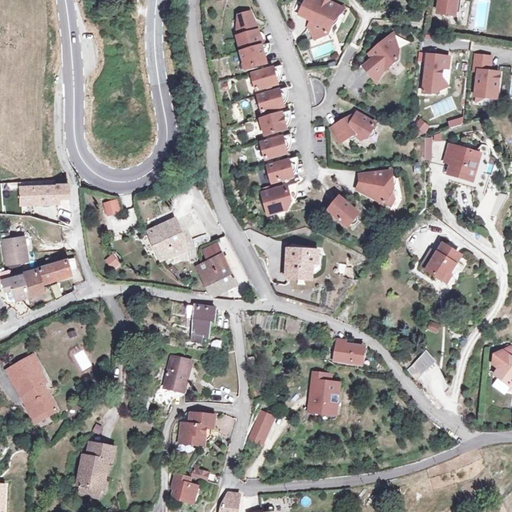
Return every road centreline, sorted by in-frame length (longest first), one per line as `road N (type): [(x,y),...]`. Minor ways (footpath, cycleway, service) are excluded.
road 1 (secondary): [(155,0),(166,141),(156,169),(105,180),(82,164),(72,65)]
road 2 (residential): [(244,411),(227,481),(247,489),(357,482),(430,465),(475,441)]
road 3 (residential): [(196,0),(212,183),(269,307)]
road 4 (residential): [(269,307),(351,331),(377,348),(418,402),(475,441)]
road 5 (residential): [(94,288),(56,122),(72,65)]
road 6 (residential): [(265,0),(301,86),(307,163)]
road 7 (residential): [(163,497),(174,412),(244,411)]
road 8 (residential): [(94,288),(231,305)]
